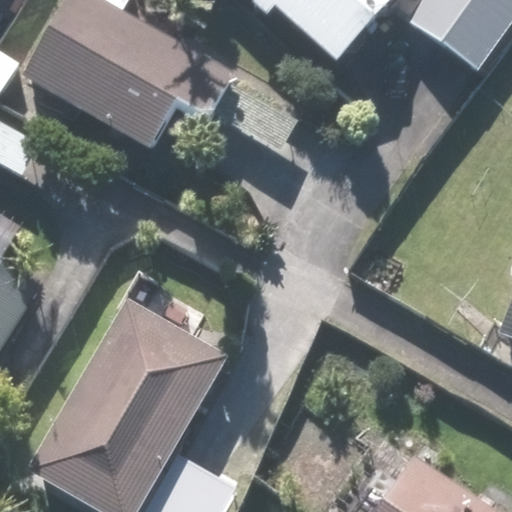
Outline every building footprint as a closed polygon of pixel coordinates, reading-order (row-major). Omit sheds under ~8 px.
[(231,88),(75,0),(69,0),(41,50),(43,51),(18,94),(144,165),(169,122),(201,140),(231,88)] [(242,0),(331,81),(405,0),(242,0)] [(474,83),(511,27),(511,4),(506,0),(422,0),(400,33),(474,83)] [(0,120),(0,178),(20,192),(47,155),(0,120)] [(62,177),(21,243),(63,269),(46,296),(77,316),(135,223),(62,177)] [(0,273),(0,358),(38,297),(0,273)] [(511,291),(488,346),(511,356),(511,291)] [(123,312),(20,490),(58,511),(145,511),(227,372),(123,312)] [(483,511),(414,463),(379,511),(483,511)]
